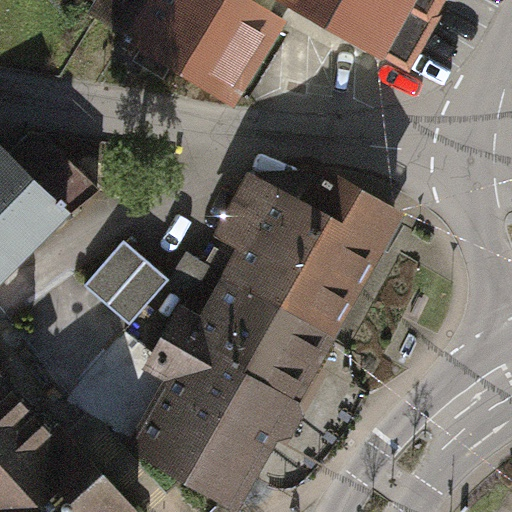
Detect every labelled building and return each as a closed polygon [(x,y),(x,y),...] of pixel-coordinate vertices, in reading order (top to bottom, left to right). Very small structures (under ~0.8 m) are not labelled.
[(270,14),(247,0),(109,0),(100,17),(130,35),(113,55),(141,71),(155,53),(228,100),(283,23),(270,14)] [(247,0),(270,14),(280,0),(291,0),(401,61),(436,0),(247,0)] [(4,152),(66,217),(90,193),(28,128),(4,152)] [(0,146),(0,277),(66,217),(4,152),(0,146)] [(223,292),(330,354),(405,223),(314,170),(293,207),(252,183),(224,232),(249,246),(223,292)] [(132,325),(169,285),(126,247),(89,287),(132,325)] [(330,354),(223,292),(203,327),(184,316),(151,373),(170,384),(131,450),(238,511),(330,354)] [(0,511),(130,511),(0,375),(0,511)]
